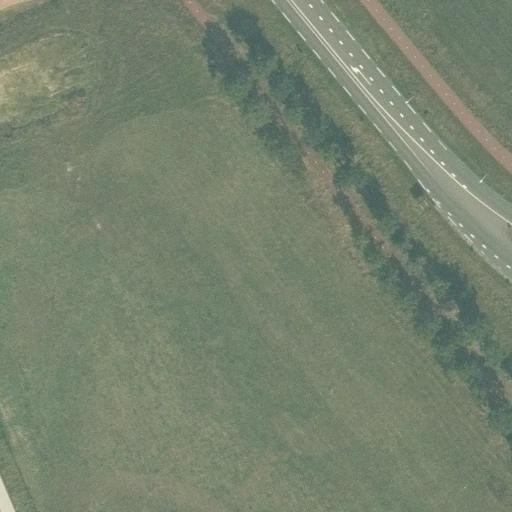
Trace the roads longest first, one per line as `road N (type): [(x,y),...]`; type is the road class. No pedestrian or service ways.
road 1 (tertiary): [(279,0),(441,198),(511,267)]
road 2 (tertiary): [(511,217),(432,146),(305,0)]
